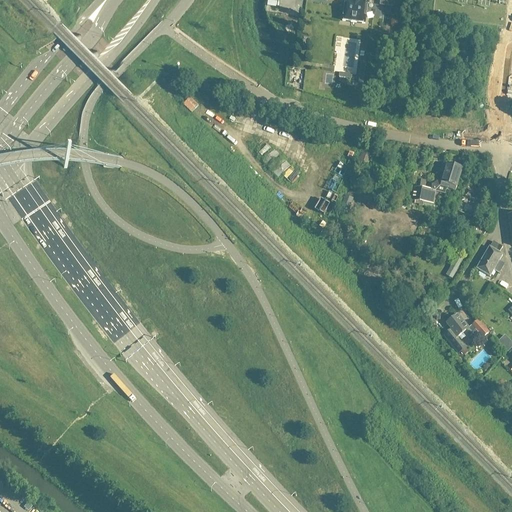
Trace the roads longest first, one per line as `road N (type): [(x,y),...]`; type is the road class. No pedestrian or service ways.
road 1 (secondary): [(279,511),(141,356),(7,173)]
road 2 (secondary): [(0,218),(123,386),(246,511)]
road 3 (residential): [(497,151),(353,127),(255,90)]
road 4 (secondary): [(7,173),(155,0)]
road 5 (secondary): [(111,0),(86,44),(0,148)]
road 6 (secondary): [(103,0),(0,117)]
